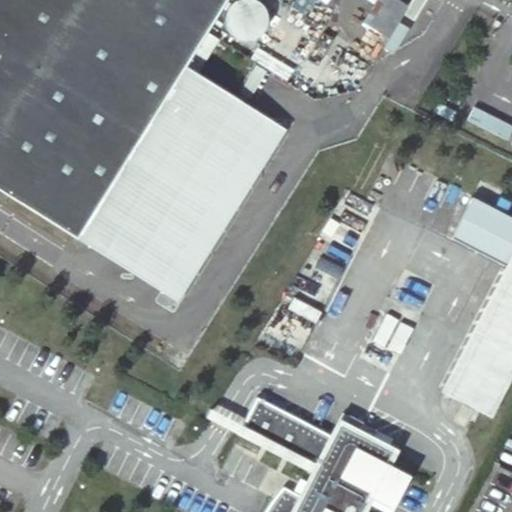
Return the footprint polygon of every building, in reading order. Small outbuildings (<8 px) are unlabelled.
[(0,0),(0,191),(74,237),(183,64),(222,0),(0,0)] [(261,3),(256,1),(253,0),(250,0),(249,0),(244,1),(239,3),(237,5),(234,9),(232,12),(231,17),(230,20),(231,25),(232,28),(235,33),(239,37),(242,38),(247,40),(252,40),(258,39),(260,37),(263,36),(267,32),(268,30),(270,24),(271,19),(270,16),(268,11),(265,6),(261,3)] [(183,64),(74,237),(180,304),(289,130),(183,64)] [(511,371),(511,258),(443,392),(489,416),(511,371)] [(358,511),(366,498),(388,511),(408,474),(387,462),(394,448),(340,418),(333,431),(260,389),(239,426),(313,467),(300,489),(283,480),(271,494),(259,511),(358,511)]
